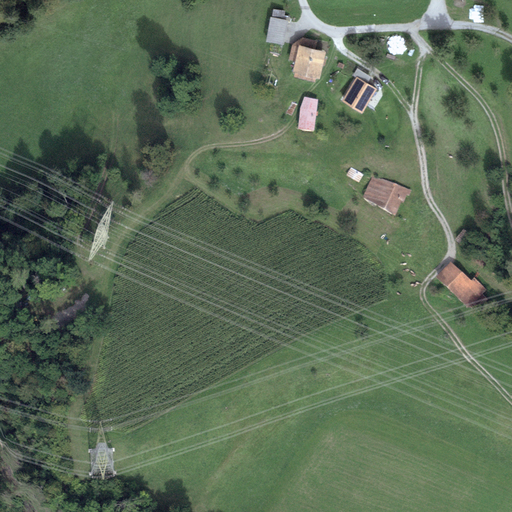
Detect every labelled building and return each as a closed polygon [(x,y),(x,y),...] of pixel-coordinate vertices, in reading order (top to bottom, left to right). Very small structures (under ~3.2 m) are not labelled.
[(438,0),(406,0),(431,14),(438,0)] [(283,13),(273,11),(267,40),(282,43),(287,21),(282,20),(283,13)] [(316,43),(304,40),(294,46),(291,58),(297,60),(294,71),(318,76),(324,53),(314,51),(316,43)] [(374,89),(357,79),(344,100),(361,111),(374,89)] [(316,104),(305,102),(301,112),(299,132),(313,134),(316,104)] [(406,193),(374,180),(365,198),(395,218),(406,193)] [(471,286),(450,267),(438,281),(469,308),(484,291),(474,282),(471,286)]
